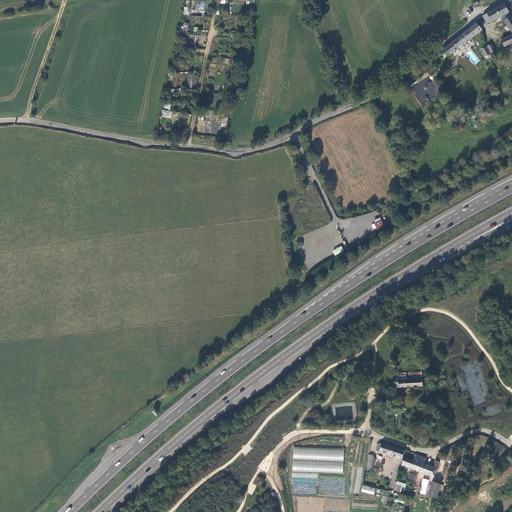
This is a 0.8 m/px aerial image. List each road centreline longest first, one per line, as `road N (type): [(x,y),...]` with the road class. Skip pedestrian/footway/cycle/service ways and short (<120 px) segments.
road 1 (trunk): [(511,189),(272,338),(162,424),(69,511)]
road 2 (unclassified): [(0,121),(229,151),(258,148),(371,96),(503,0)]
road 3 (trunk): [(99,511),(237,391),(431,258)]
road 4 (track): [(217,0),(188,146)]
road 5 (track): [(28,120),(64,0)]
